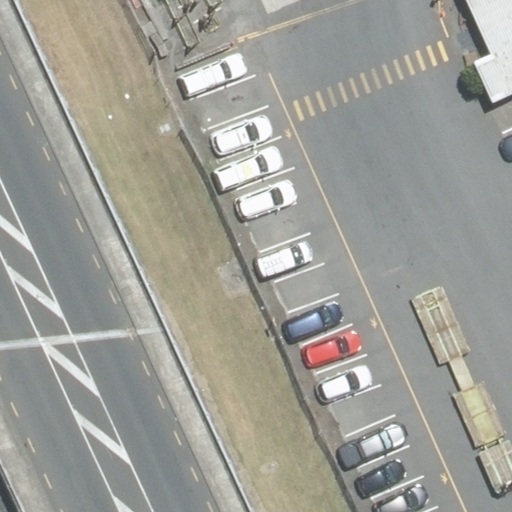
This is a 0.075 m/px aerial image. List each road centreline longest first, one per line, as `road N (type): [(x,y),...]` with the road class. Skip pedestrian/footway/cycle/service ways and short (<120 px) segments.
road 1 (secondary): [(139,511),(65,337)]
road 2 (secondary): [(0,196),(65,337)]
